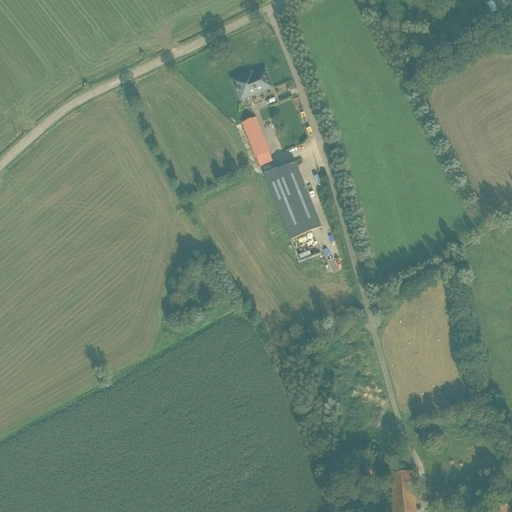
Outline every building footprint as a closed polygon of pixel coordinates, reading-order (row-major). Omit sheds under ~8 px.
[(494,17),(502,14),(498,2),(490,5),(494,17)] [(239,102),(271,89),(263,68),(231,80),(239,102)] [(262,169),(276,165),(262,120),(248,124),(262,169)] [(271,175),(292,244),(325,234),(304,165),(271,175)] [(311,253),(303,255),(305,263),(322,258),(319,245),(309,248),(311,253)] [(423,475),(394,476),(395,489),(402,489),(406,499),(411,497),(412,503),(404,506),(404,511),(428,511),(428,497),(423,485),(423,483),(421,477),(416,477),(423,475)]
